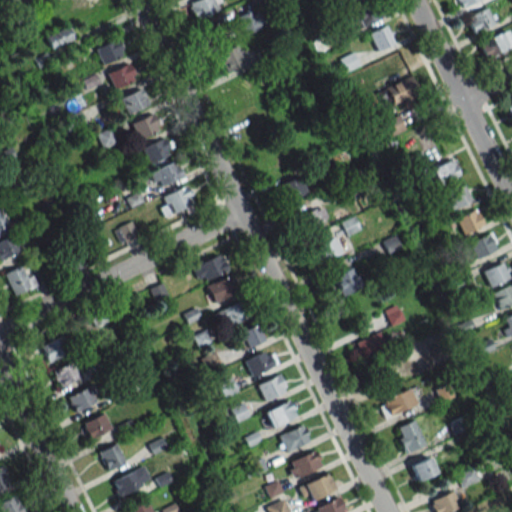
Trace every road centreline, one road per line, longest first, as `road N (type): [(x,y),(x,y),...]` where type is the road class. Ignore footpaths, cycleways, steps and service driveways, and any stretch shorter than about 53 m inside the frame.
road 1 (residential): [(384,511),(135,0)]
road 2 (residential): [(0,332),(239,213)]
road 3 (residential): [(410,0),(511,206)]
road 4 (residential): [(69,511),(0,368)]
